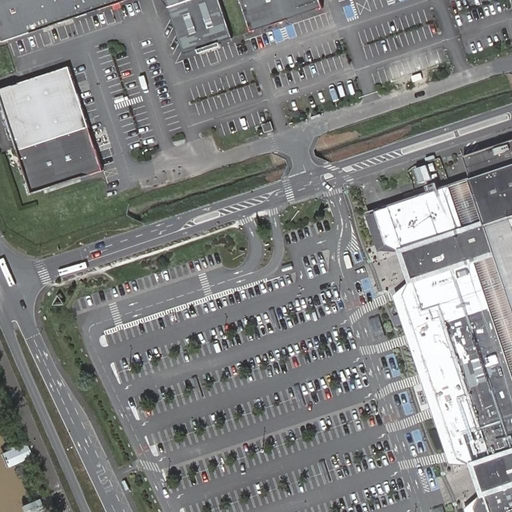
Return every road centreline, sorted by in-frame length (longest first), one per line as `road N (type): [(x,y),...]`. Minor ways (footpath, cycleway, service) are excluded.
road 1 (unclassified): [(511,107),(194,213),(167,230)]
road 2 (unclassified): [(167,230),(200,228),(511,123)]
road 3 (secondary): [(115,511),(10,284)]
road 4 (secondary): [(0,315),(85,511)]
road 5 (unclassified): [(167,230),(10,284)]
